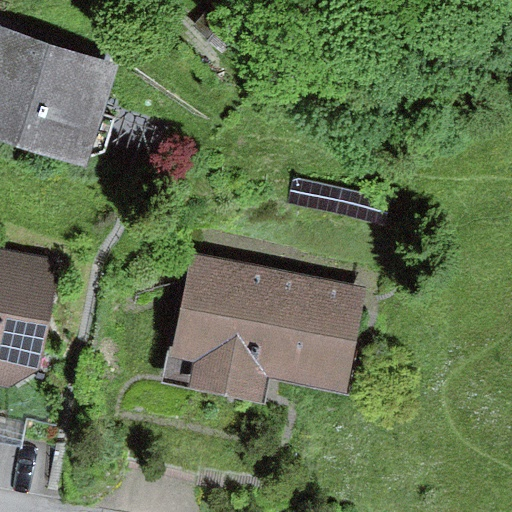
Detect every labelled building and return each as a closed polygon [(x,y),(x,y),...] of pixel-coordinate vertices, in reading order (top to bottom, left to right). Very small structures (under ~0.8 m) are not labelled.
[(211,9),(196,24),(223,52),(239,37),(211,9)] [(119,66),(0,27),(0,141),(86,169),(119,66)] [(293,179),(288,201),(391,223),(396,201),(293,179)] [(61,261),(0,248),(0,384),(10,387),(39,371),(61,261)] [(366,289),(195,253),(167,383),(266,404),(271,380),(343,395),(366,289)] [(10,387),(0,384),(0,440),(20,446),(34,393),(10,387)] [(132,413),(124,463),(201,477),(210,426),(132,413)]
